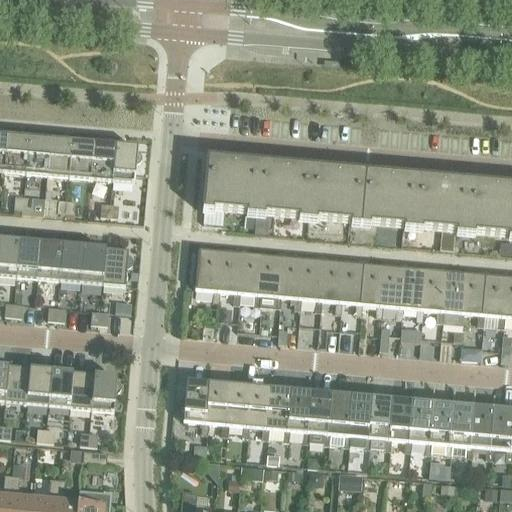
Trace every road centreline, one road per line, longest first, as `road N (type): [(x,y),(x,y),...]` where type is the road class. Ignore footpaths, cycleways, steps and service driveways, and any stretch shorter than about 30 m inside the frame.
road 1 (residential): [(511,381),(151,349)]
road 2 (residential): [(511,170),(171,140)]
road 3 (tertiary): [(185,36),(511,63)]
road 4 (tertiary): [(511,33),(385,30),(188,6)]
road 5 (residential): [(151,349),(171,140)]
road 6 (tertiary): [(0,18),(185,36)]
road 7 (residential): [(144,511),(151,349)]
road 8 (residential): [(0,337),(151,349)]
